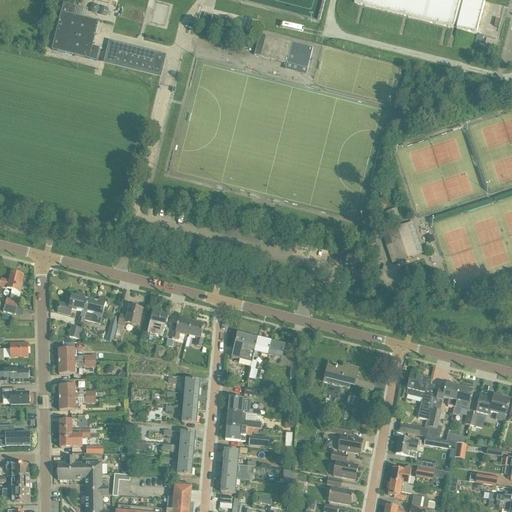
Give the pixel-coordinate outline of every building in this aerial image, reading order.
[(355,0),(354,4),(360,5),(364,6),(403,16),(408,17),(443,26),(448,27),(451,28),(453,29),(454,27),(457,28),(457,30),(477,35),(485,0),(355,0)] [(99,48),(92,46),(98,22),(74,15),(76,6),(63,3),(52,50),(96,61),(99,48)] [(205,14),(202,26),(210,28),(213,16),(205,14)] [(227,19),(216,17),(214,23),(226,25),(227,19)] [(188,22),(186,28),(189,28),(189,29),(191,29),(195,30),(197,30),(199,31),(200,25),(188,22)] [(254,56),(255,56),(308,70),(308,69),(313,49),(298,45),(292,43),(291,45),(266,39),(267,37),(260,35),(254,56)] [(110,42),(105,63),(160,77),(165,56),(153,53),(152,53),(151,56),(146,55),(147,52),(146,51),(140,50),(139,53),(134,52),(134,49),(128,47),(127,50),(122,49),(122,46),(110,43),(110,42)] [(397,208),(386,212),(390,223),(401,219),(397,208)] [(382,234),(391,262),(416,254),(407,226),(382,234)] [(2,280),(0,287),(12,290),(10,299),(7,298),(4,313),(15,316),(21,292),(23,283),(22,283),(24,276),(17,275),(17,273),(13,272),(12,273),(10,273),(8,281),(2,280)] [(83,325),(89,300),(84,298),(84,296),(78,294),(77,297),(73,296),(71,307),(61,304),(59,313),(72,316),(73,310),(82,312),(80,318),(79,318),(78,324),(83,325)] [(100,302),(89,300),(83,325),(84,325),(84,321),(100,325),(100,324),(106,301),(100,299),(100,302)] [(139,326),(143,310),(130,307),(127,317),(121,315),(118,326),(124,327),(126,322),(139,326)] [(166,327),(168,316),(153,313),(148,334),(155,336),(154,341),(161,343),(165,327),(166,327)] [(112,317),(107,339),(114,341),(118,319),(112,317)] [(189,337),(193,322),(180,318),(176,333),(174,332),(172,338),(178,340),(179,334),(189,337)] [(193,322),(189,337),(197,339),(195,346),(201,347),(204,339),(201,339),(202,336),(205,325),(193,322)] [(71,327),(69,337),(80,340),(82,329),(71,327)] [(233,358),(252,363),(254,358),(258,339),(239,334),(239,337),(236,336),(233,349),(235,350),(233,358)] [(258,339),(254,358),(261,359),(262,355),(269,357),(272,343),(258,339)] [(293,356),(284,354),(286,346),(272,343),(269,357),(281,360),(280,365),(290,368),(291,362),(292,362),(293,356)] [(10,358),(28,358),(28,344),(10,344),(10,358)] [(162,360),(165,348),(157,347),(155,359),(162,360)] [(59,363),(95,362),(95,356),(85,356),(85,357),(74,357),(74,350),(59,350),(59,363)] [(263,380),(265,372),(255,370),(257,362),(253,361),(251,369),(252,369),(250,379),(256,380),(256,379),(263,380)] [(74,369),(77,368),(85,368),(85,369),(95,368),(95,362),(59,363),(59,375),(74,375),(74,369)] [(300,364),(291,363),(290,379),(299,379),(300,364)] [(373,389),(375,382),(357,377),(358,371),(343,367),(343,369),(330,366),(325,383),(350,389),(351,385),(355,386),(355,385),(373,389)] [(11,383),(29,383),(29,377),(30,376),(30,372),(29,371),(29,370),(17,370),(17,369),(5,369),(5,382),(11,382),(11,383)] [(431,421),(433,410),(430,409),(433,396),(435,387),(431,386),(432,381),(412,376),(407,395),(423,399),(418,418),(431,421)] [(186,380),(184,394),(199,396),(200,382),(186,380)] [(438,397),(437,400),(442,402),(443,399),(450,401),(449,406),(454,408),(455,408),(460,388),(459,388),(459,387),(454,386),(452,386),(446,385),(444,392),(439,391),(438,397)] [(59,399),(77,399),(86,399),(95,399),(95,392),(85,392),(85,393),(77,393),(74,393),(74,386),(59,387),(59,399)] [(454,408),(453,415),(459,416),(461,409),(468,411),(470,406),(473,392),(472,391),(473,390),(467,388),(466,390),(460,388),(455,408),(454,408)] [(17,389),(3,390),(3,396),(11,396),(11,405),(29,405),(29,402),(30,401),(31,400),(31,399),(31,398),(30,397),(29,396),(29,392),(17,392),(17,389)] [(199,396),(184,394),(183,408),(198,409),(199,396)] [(503,400),(494,397),(493,401),(480,398),(476,413),(486,416),(487,412),(497,415),(496,421),(504,423),(505,417),(506,417),(510,401),(508,401),(509,399),(503,398),(503,400)] [(229,399),(228,412),(243,414),(244,414),(246,414),(252,415),(252,414),(252,411),(249,410),(250,400),(244,400),(229,398),(229,399)] [(75,405),(77,405),(77,399),(59,399),(59,412),(75,411),(75,405)] [(198,409),(183,408),(182,422),(196,424),(198,409)] [(319,416),(315,410),(308,414),(312,420),(319,416)] [(228,412),(227,426),(256,429),(261,429),(261,423),(245,422),(246,414),(243,414),(228,412)] [(473,415),(470,427),(477,428),(479,417),(473,415)] [(71,421),(59,421),(60,435),(71,435),(71,430),(71,421)] [(400,424),(398,432),(426,438),(428,430),(400,424)] [(360,455),(363,441),(350,438),(352,430),(330,425),(328,433),(342,436),(339,451),(360,455)] [(227,426),(225,441),(240,442),(245,442),(246,436),(250,437),(249,446),(268,448),(269,438),(256,437),(256,431),(256,429),(227,426)] [(168,435),(175,435),(176,429),(160,428),(160,438),(168,438),(168,435)] [(180,439),(179,446),(194,447),(195,433),(181,432),(180,439)] [(6,434),(0,434),(0,447),(6,447),(30,447),(30,434),(14,434),(6,434)] [(99,435),(60,435),(60,448),(83,448),(83,439),(99,439),(99,435)] [(465,446),(467,438),(459,436),(457,444),(465,446)] [(425,438),(424,446),(448,450),(449,443),(425,438)] [(413,453),(416,454),(417,454),(419,443),(399,439),(396,455),(412,458),(413,453)] [(149,446),(132,444),(131,451),(148,452),(149,446)] [(194,447),(179,446),(178,460),(193,461),(194,447)] [(487,455),(502,457),(503,450),(488,448),(487,455)] [(224,450),(223,464),(238,466),(239,451),(224,450)] [(355,480),(358,466),(346,464),(348,456),(332,453),(331,461),(337,462),(334,476),(355,480)] [(108,511),(109,511),(103,511),(102,497),(108,497),(108,487),(102,487),(102,463),(75,463),(75,457),(65,457),(65,463),(58,463),(58,481),(85,480),(85,511),(108,511)] [(503,459),(502,466),(511,467),(511,458),(510,458),(509,458),(508,458),(507,459),(503,459)] [(193,461),(178,460),(177,474),(192,475),(193,461)] [(223,464),(222,478),(237,480),(245,480),(246,467),(238,466),(223,464)] [(12,478),(29,479),(29,466),(6,467),(6,471),(12,471),(12,478)] [(435,470),(418,467),(416,477),(433,481),(435,470)] [(394,469),(391,482),(403,484),(409,485),(412,470),(403,469),(402,471),(394,469)] [(469,482),(496,487),(497,478),(471,474),(469,482)] [(129,480),(129,476),(114,475),(112,495),(117,496),(118,479),(129,480)] [(29,479),(12,478),(12,490),(29,490),(29,479)] [(237,480),(222,478),(220,493),(235,494),(237,480)] [(455,494),(458,480),(455,480),(451,479),(448,493),(453,493),(455,494)] [(351,505),(354,491),(341,488),(342,482),(328,480),(327,486),(332,487),(329,501),(351,505)] [(401,494),(403,484),(391,482),(389,495),(397,497),(397,500),(406,502),(407,496),(401,494)] [(175,483),(174,497),(168,497),(167,510),(118,505),(117,511),(188,511),(191,484),(175,483)] [(29,490),(12,490),(2,490),(2,498),(1,498),(1,502),(13,502),(29,502),(29,490)] [(511,498),(504,497),(504,496),(490,494),(489,501),(511,504),(511,498)] [(411,506),(428,509),(434,510),(435,504),(429,502),(429,499),(413,496),(411,506)] [(232,505),(233,498),(221,497),(220,504),(232,505)] [(511,511),(511,504),(489,501),(488,507),(495,509),(503,510),(503,509),(510,510),(509,511),(511,511)]
